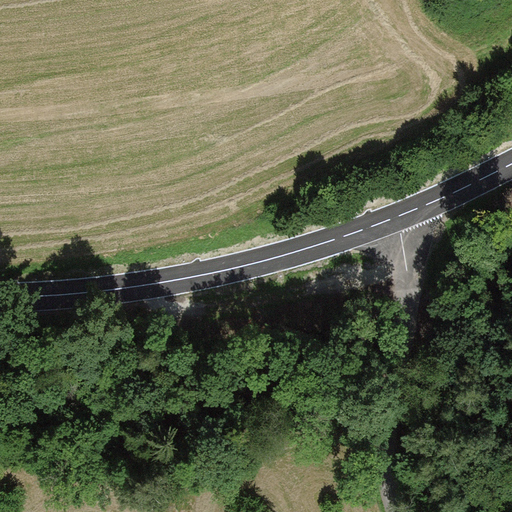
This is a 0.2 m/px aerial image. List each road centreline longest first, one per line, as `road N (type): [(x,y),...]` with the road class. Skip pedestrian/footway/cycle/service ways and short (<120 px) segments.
road 1 (tertiary): [(0,298),(170,281),(394,217)]
road 2 (unclassified): [(404,511),(389,485),(388,423),(421,293),(415,254),(394,217)]
road 3 (tertiary): [(394,217),(511,163)]
